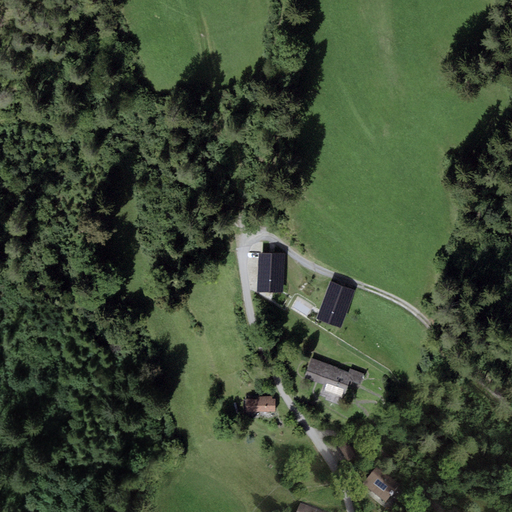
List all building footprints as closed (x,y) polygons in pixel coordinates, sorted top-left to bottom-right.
[(285,254),(258,253),(256,291),(283,292),(285,254)] [(356,291),(330,281),(316,318),(341,328),(356,291)] [(350,371),(312,357),(304,378),(323,385),(320,395),(327,398),(326,400),(338,404),(347,379),(350,371)] [(350,371),(347,379),(360,384),(364,373),(351,368),(350,371)] [(258,399),(247,399),(247,412),(275,412),(275,399),(272,399),(272,397),(258,397),(258,399)] [(339,450),(348,465),(356,461),(347,445),(339,450)] [(379,467),(362,488),(385,506),(400,488),(390,481),(392,477),(379,467)]
